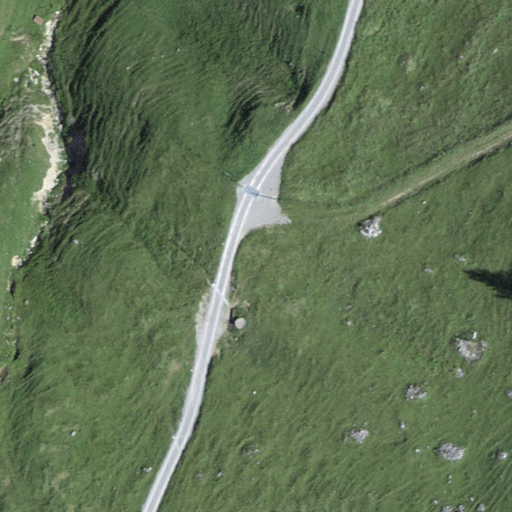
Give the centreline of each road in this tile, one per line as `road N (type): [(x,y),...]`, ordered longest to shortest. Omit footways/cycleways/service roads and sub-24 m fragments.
road 1 (track): [(248,196),(194,406),(151,511)]
road 2 (track): [(248,196),(334,212),(368,206),(511,132)]
road 3 (track): [(359,0),(328,94),(248,196)]
